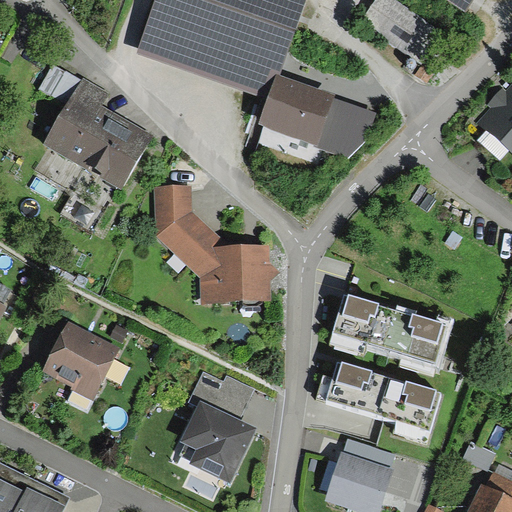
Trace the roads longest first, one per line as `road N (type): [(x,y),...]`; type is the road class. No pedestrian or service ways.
road 1 (residential): [(311,247),(97,60),(44,0)]
road 2 (residential): [(279,511),(296,395),(299,277),(311,247)]
road 3 (residential): [(164,511),(0,431)]
road 4 (residential): [(311,247),(350,196),(410,141)]
road 5 (residential): [(410,141),(511,38)]
road 6 (residential): [(410,141),(511,221)]
